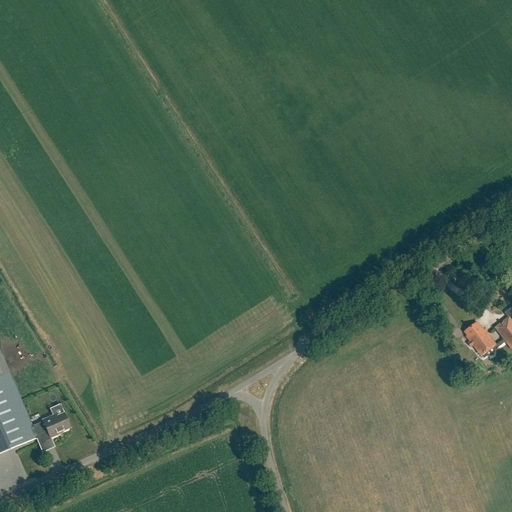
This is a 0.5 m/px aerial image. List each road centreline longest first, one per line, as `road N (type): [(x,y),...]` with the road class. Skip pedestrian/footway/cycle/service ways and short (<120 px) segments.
road 1 (unclassified): [(283,364),(511,216)]
road 2 (unclassified): [(0,499),(234,390)]
